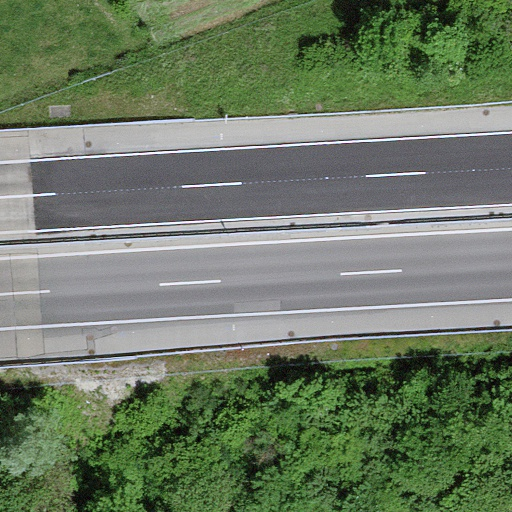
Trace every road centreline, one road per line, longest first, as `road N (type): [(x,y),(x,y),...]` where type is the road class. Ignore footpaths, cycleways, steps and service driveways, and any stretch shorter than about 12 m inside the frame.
road 1 (motorway): [(0,295),(511,264)]
road 2 (motorway): [(511,168),(0,197)]
